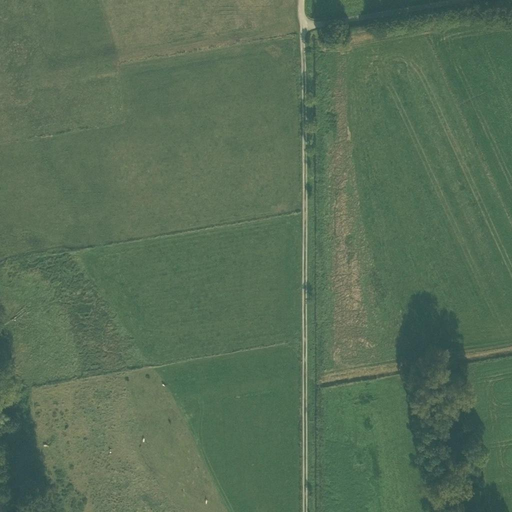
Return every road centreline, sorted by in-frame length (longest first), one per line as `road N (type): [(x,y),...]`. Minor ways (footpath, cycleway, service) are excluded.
road 1 (track): [(303,26),(305,511)]
road 2 (track): [(461,0),(303,26)]
